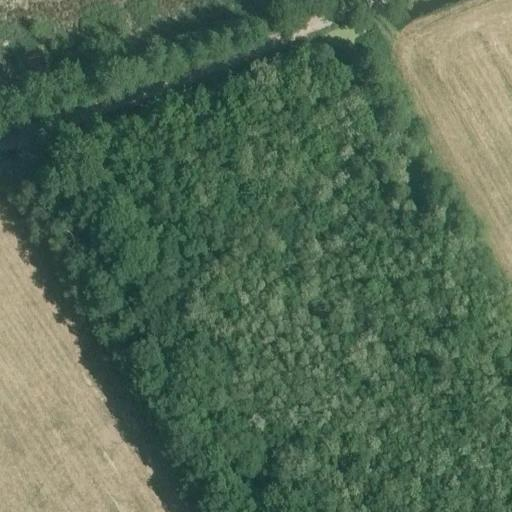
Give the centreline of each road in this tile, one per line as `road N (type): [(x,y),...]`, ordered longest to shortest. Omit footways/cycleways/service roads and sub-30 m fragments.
road 1 (track): [(241,511),(15,139)]
road 2 (track): [(0,144),(383,0)]
